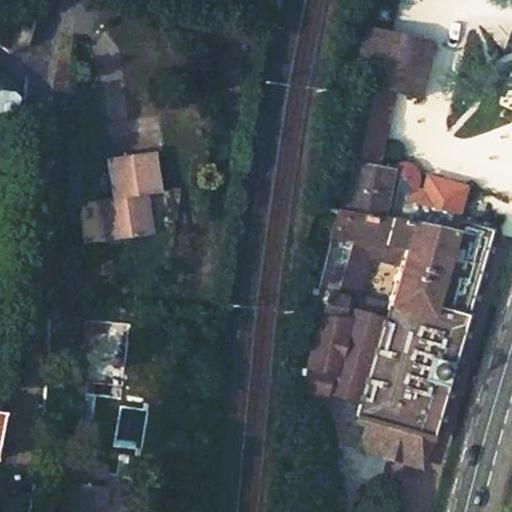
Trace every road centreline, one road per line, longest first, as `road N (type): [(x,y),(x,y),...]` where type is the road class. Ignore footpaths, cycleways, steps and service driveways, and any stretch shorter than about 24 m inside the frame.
road 1 (residential): [(53,0),(22,375),(0,493)]
road 2 (primary): [(511,351),(466,511)]
